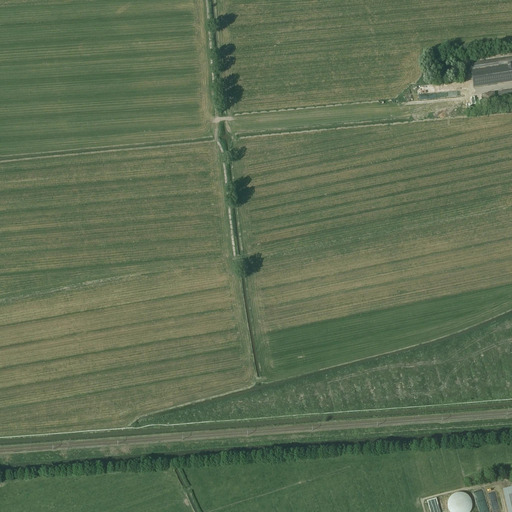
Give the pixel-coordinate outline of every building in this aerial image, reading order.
[(471,70),(473,87),(511,81),(511,57),(470,64),(471,70)] [(499,101),(511,99),(511,90),(498,92),(499,101)] [(494,93),(484,94),(485,105),(496,103),(494,93)] [(511,511),(511,486),(503,489),(508,511),(511,511)] [(468,511),(468,494),(448,494),(448,511),(468,511)]
